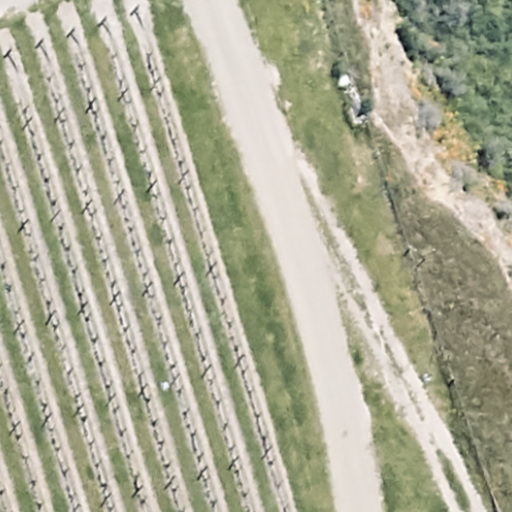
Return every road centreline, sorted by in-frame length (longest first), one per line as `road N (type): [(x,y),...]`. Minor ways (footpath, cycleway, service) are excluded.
road 1 (track): [(371,511),(340,326),(221,0)]
road 2 (track): [(340,326),(445,511)]
